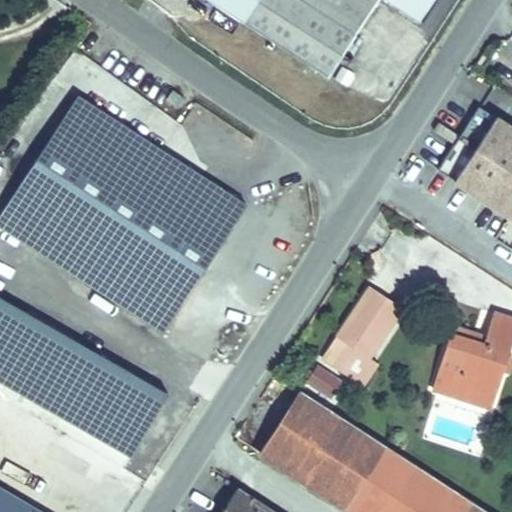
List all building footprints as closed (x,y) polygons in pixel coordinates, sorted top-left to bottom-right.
[(438,0),(205,0),(330,82),(383,0),(422,26),(438,0)] [(185,99),(173,90),(167,99),(178,107),(185,99)] [(166,335),(248,208),(78,97),(0,218),(0,228),(67,272),(89,285),(166,335)] [(511,128),(495,117),(454,180),(511,218),(511,128)] [(369,358),(402,308),(402,307),(369,286),(322,356),(351,376),(365,355),(369,358)] [(495,396),(511,342),(511,319),(493,313),(485,338),(483,344),(471,341),(473,334),(452,327),(432,388),(453,395),(457,385),(495,396)] [(483,344),(485,338),(473,334),(471,341),(483,344)] [(364,384),(377,363),(369,358),(365,355),(351,376),(364,384)] [(331,398),(342,381),(317,365),(306,382),(331,398)] [(491,407),(495,396),(457,385),(453,395),(491,407)] [(488,511),(301,390),(301,391),(260,453),(350,511),(488,511)] [(276,511),(238,487),(221,511),(276,511)] [(41,511),(0,488),(0,511),(41,511)]
